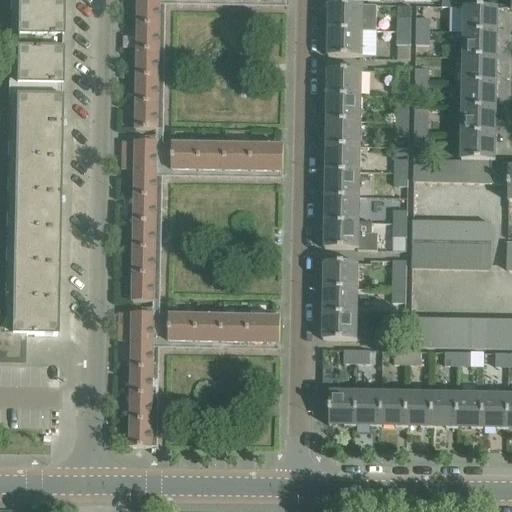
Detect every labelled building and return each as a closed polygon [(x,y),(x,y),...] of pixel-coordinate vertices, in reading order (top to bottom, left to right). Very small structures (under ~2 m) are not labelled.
[(442,0),(443,3),(442,9),(456,9),(456,0),(442,0)] [(30,4),(17,6),(16,38),(61,38),(62,2),(30,1),(30,4)] [(138,4),(137,35),(165,36),(165,4),(138,4)] [(329,7),(329,33),(363,33),(376,33),(377,7),(341,7),(329,7)] [(464,9),(464,35),(498,35),(498,9),(464,9)] [(398,34),(411,34),(411,20),(398,20),(398,34)] [(429,21),(416,21),(416,34),(429,34),(429,21)] [(362,59),(363,33),(329,33),(328,58),(362,59)] [(411,47),(411,34),(398,34),(398,47),(411,47)] [(429,34),(416,34),(416,47),(429,47),(429,34)] [(137,35),(137,67),(164,67),(165,36),(137,35)] [(464,35),(463,60),(497,61),(498,35),(464,35)] [(29,52),(16,54),(16,86),(61,87),(61,50),(29,50),(29,52)] [(463,60),(463,85),(497,86),(497,61),(463,60)] [(137,67),(136,98),(164,99),(164,67),(137,67)] [(415,71),(415,84),(428,85),(428,72),(415,71)] [(328,72),(328,98),(362,99),(362,73),(328,72)] [(428,85),(415,84),(415,98),(428,98),(428,85)] [(463,85),(462,111),(496,111),(497,86),(463,85)] [(397,99),(410,100),(410,86),(397,86),(397,99)] [(11,336),(56,337),(61,99),(16,98),(11,336)] [(163,131),(164,99),(136,98),(136,132),(158,132),(158,131),(163,131)] [(361,124),(362,99),(328,98),(327,123),(361,124)] [(396,125),(409,125),(410,112),(397,111),(396,125)] [(462,111),(462,136),(496,137),(496,111),(462,111)] [(427,122),(414,122),(414,135),(427,135),(427,122)] [(361,149),(361,124),(327,123),(327,149),(361,149)] [(396,138),(409,138),(409,125),(396,125),(396,138)] [(427,135),(414,135),(414,148),(427,149),(427,135)] [(479,162),(492,163),(495,163),(496,137),(462,136),(461,162),(466,162),(479,162)] [(123,171),(135,172),(135,175),(162,176),(163,145),(158,145),(158,139),(135,139),(135,144),(123,144),(123,171)] [(283,175),(284,148),(173,146),(172,173),(283,175)] [(327,149),(326,174),(360,175),(361,149),(327,149)] [(395,175),(408,176),(408,162),(395,162),(395,175)] [(465,186),(466,162),(461,162),(461,164),(453,164),(453,186),(465,186)] [(479,162),(466,162),(465,186),(478,187),(479,162)] [(491,171),(492,163),(479,162),(478,187),(509,187),(509,172),(491,171)] [(427,163),(415,163),(414,185),(427,186),(427,163)] [(440,163),(427,163),(427,186),(440,186),(440,163)] [(453,164),(440,163),(440,186),(453,186),(453,164)] [(360,200),(360,175),(326,174),(326,199),(360,200)] [(135,175),(134,207),(162,207),(162,176),(135,175)] [(395,189),(408,189),(408,176),(395,175),(395,189)] [(326,199),(325,225),(359,225),(360,200),(326,199)] [(162,207),(134,207),(134,239),(161,239),(162,207)] [(394,226),(407,226),(407,213),(394,213),(394,226)] [(426,224),(414,223),(413,247),(426,247),(426,224)] [(426,224),(426,247),(439,247),(439,224),(426,224)] [(439,224),(439,247),(452,248),(452,224),(439,224)] [(452,224),(452,248),(464,248),(465,224),(452,224)] [(464,248),(474,248),(477,248),(478,225),(465,224),(464,248)] [(325,225),(325,251),(358,251),(358,253),(367,253),(378,253),(378,236),(372,236),(372,226),(359,225),(325,225)] [(478,225),(477,248),(490,248),(491,225),(478,225)] [(394,239),(407,240),(407,226),(394,226),(394,239)] [(133,270),(161,270),(161,239),(134,239),(133,270)] [(426,247),(413,247),(412,271),(425,271),(426,247)] [(438,271),(439,247),(426,247),(425,271),(438,271)] [(452,248),(439,247),(438,271),(451,271),(452,248)] [(464,272),(464,248),(452,248),(451,271),(464,272)] [(477,248),(474,248),(464,248),(464,272),(477,272),(477,248)] [(477,248),(477,272),(490,272),(490,248),(477,248)] [(406,263),(393,263),(393,292),(406,292),(406,263)] [(325,265),(324,291),(358,291),(359,265),(325,265)] [(133,270),(132,304),(154,304),(154,303),(160,303),(161,270),(133,270)] [(357,317),(358,291),(324,291),(324,316),(357,317)] [(406,292),(393,292),(393,305),(406,306),(406,292)] [(132,343),(131,349),(159,350),(160,317),(154,317),(154,311),(132,310),(132,316),(120,315),(119,343),(132,343)] [(323,342),(357,343),(357,317),(324,316),(323,342)] [(281,320),(170,317),(169,345),(280,347),(281,320)] [(405,331),(405,317),(392,317),(392,331),(405,331)] [(425,323),(411,323),(411,349),(424,349),(425,323)] [(424,349),(437,349),(438,323),(425,323),(424,349)] [(451,323),(438,323),(437,349),(451,349),(451,323)] [(451,349),(464,350),(464,324),(451,323),(451,349)] [(478,324),(464,324),(464,350),(477,350),(478,324)] [(477,350),(490,350),(491,324),(478,324),(477,350)] [(504,324),(491,324),(490,350),(503,350),(504,324)] [(503,350),(511,350),(511,324),(504,324),(503,350)] [(131,383),(158,383),(159,350),(131,349),(131,383)] [(357,353),(344,353),(344,366),(357,366),(357,353)] [(357,353),(357,366),(370,366),(370,353),(357,353)] [(408,354),(395,354),(394,367),(407,367),(408,354)] [(408,354),(407,367),(421,367),(421,354),(408,354)] [(458,355),(445,355),(445,368),(458,368),(458,355)] [(458,355),(458,368),(471,368),(472,355),(458,355)] [(508,356),(496,355),(496,368),(508,369),(508,356)] [(158,416),(158,383),(131,383),(130,416),(158,416)] [(330,394),(330,395),(329,428),(355,428),(356,394),(330,394)] [(381,395),(356,394),(355,428),(381,429),(381,395)] [(381,429),(406,429),(407,395),(381,395),(381,429)] [(432,396),(407,395),(406,429),(431,430),(432,396)] [(431,430),(457,430),(457,396),(432,396),(431,430)] [(482,397),(457,396),(457,430),(482,431),(482,397)] [(482,431),(507,431),(508,397),(482,397),(482,431)] [(130,449),(152,450),(152,449),(157,449),(158,416),(130,416),(130,449)]
